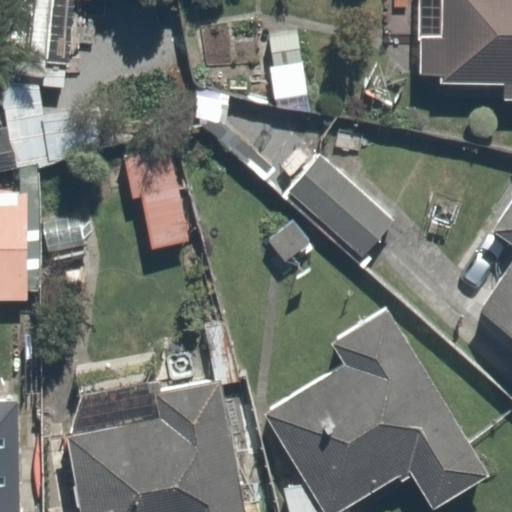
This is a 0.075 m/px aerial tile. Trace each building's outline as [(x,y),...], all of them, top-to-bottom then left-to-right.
[(511,0),(411,0),(407,66),(504,73),(502,102),(511,103),(511,0)] [(427,170),(348,110),(301,173),(380,233),(427,170)] [(31,180),(0,181),(0,298),(35,297),(31,180)] [(511,182),(490,217),(511,231),(511,249),(473,309),(511,334),(511,182)] [(482,471),(388,315),(342,343),(357,368),(271,419),(302,470),(265,492),(277,511),(348,511),(344,505),(404,469),(426,505),(482,471)] [(245,511),(226,378),(56,402),(72,508),(47,511),(245,511)] [(0,511),(24,511),(23,397),(0,396),(0,511)]
